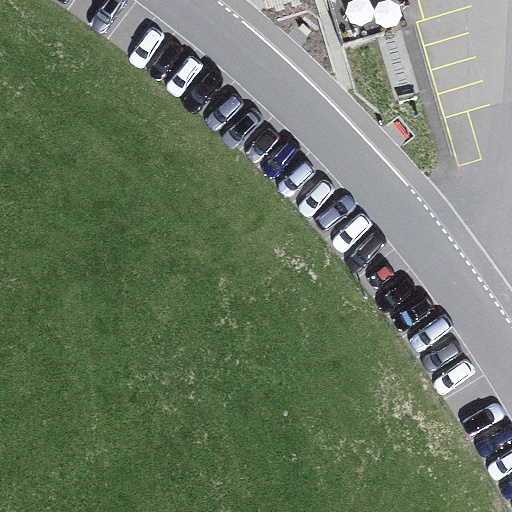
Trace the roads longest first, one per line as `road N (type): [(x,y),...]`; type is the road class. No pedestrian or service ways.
road 1 (tertiary): [(440,254),(278,82),(177,0)]
road 2 (unclassified): [(511,369),(440,254)]
road 3 (unclassified): [(440,254),(472,231),(506,182),(511,153)]
